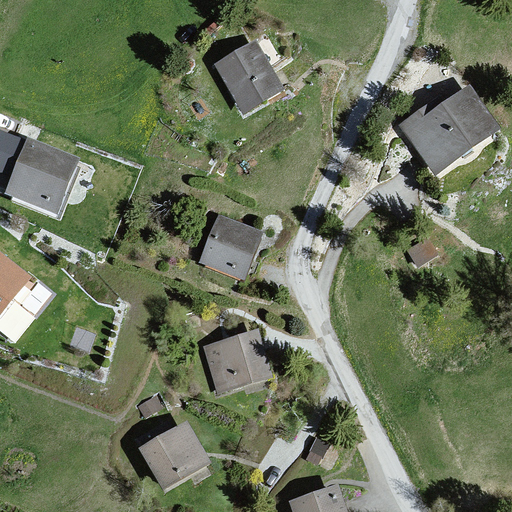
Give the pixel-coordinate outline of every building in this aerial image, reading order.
[(286,90),(257,40),(214,65),(244,115),(286,90)] [(501,131),(470,83),(402,127),(434,175),(501,131)] [(57,217),(82,159),(29,136),(4,195),(57,217)] [(263,231),(216,214),(199,262),(245,279),(263,231)] [(0,324),(37,276),(0,247),(0,324)] [(20,302),(0,326),(0,327),(17,341),(38,316),(20,302)] [(273,377),(258,329),(201,347),(217,395),(273,377)] [(212,463),(188,422),(138,451),(162,492),(212,463)] [(347,511),(338,487),(291,504),(293,511),(347,511)]
